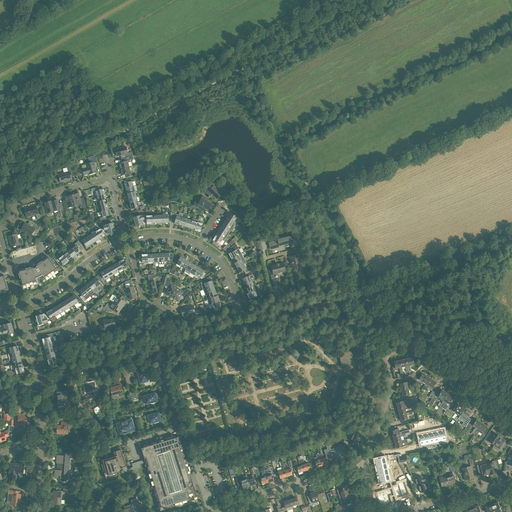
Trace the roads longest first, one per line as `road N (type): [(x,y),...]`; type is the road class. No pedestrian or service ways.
road 1 (unclassified): [(361,306),(380,289),(511,233)]
road 2 (residential): [(137,457),(135,440),(175,427),(155,351)]
road 3 (residential): [(511,435),(414,348)]
road 4 (residential): [(0,228),(18,201),(110,176)]
road 5 (residential): [(128,241),(19,304)]
road 6 (residential): [(244,326),(344,300),(361,306)]
road 7 (residential): [(248,501),(363,465)]
